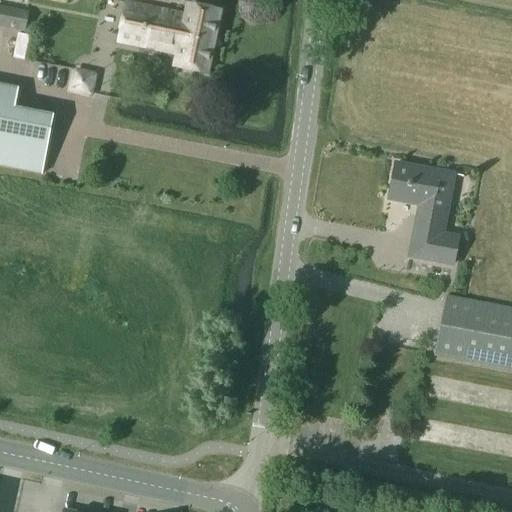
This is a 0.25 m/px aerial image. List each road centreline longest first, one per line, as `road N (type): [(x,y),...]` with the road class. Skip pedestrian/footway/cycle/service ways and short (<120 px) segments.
road 1 (tertiary): [(236,510),(253,499),(317,0)]
road 2 (tertiary): [(236,510),(0,453)]
